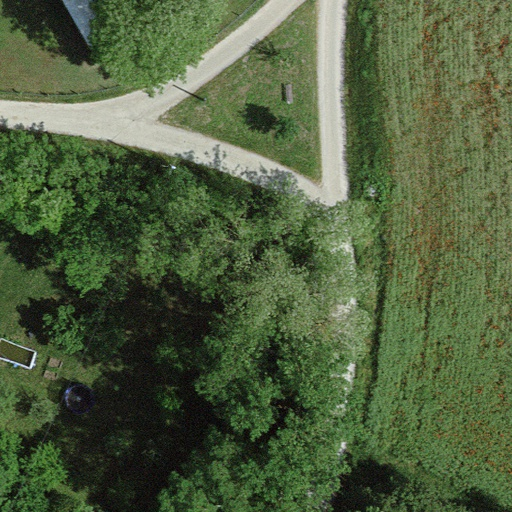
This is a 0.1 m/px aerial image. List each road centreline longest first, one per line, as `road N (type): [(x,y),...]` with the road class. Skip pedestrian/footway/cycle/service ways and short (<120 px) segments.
road 1 (track): [(317,511),(341,419),(346,312),(338,0)]
road 2 (track): [(59,119),(228,157),(295,190),(342,230)]
road 3 (track): [(59,119),(125,109),(172,91),(287,0)]
